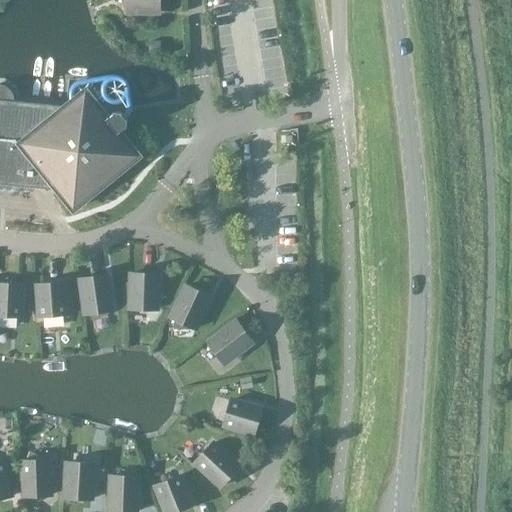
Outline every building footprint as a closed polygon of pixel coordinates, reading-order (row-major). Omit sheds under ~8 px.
[(158,12),(159,12),(159,0),(122,0),(123,2),(128,2),(128,12),(142,12),(143,14),(150,12),(158,12)] [(161,41),(149,41),(149,52),(161,52),(161,41)] [(0,184),(58,191),(73,210),(138,157),(119,133),(125,128),(126,128),(128,119),(126,120),(122,115),(122,113),(113,113),(111,115),(86,87),(62,107),(13,101),(13,97),(11,92),(8,89),(4,86),(1,85),(0,84),(0,184)] [(132,274),(131,310),(156,310),(157,296),(159,288),(157,287),(157,275),(132,274)] [(106,312),(111,311),(109,297),(110,289),(108,289),(106,276),(81,279),(86,315),(90,314),(94,321),(107,313),(106,312)] [(66,293),(64,292),(63,283),(38,285),(41,317),(66,315),(65,300),(66,293)] [(23,295),(21,294),(21,285),(0,284),(0,316),(20,317),(20,302),(23,295)] [(191,327),(195,329),(201,316),(206,310),(204,309),(210,297),(187,286),(172,319),(175,321),(175,328),(190,329),(191,327)] [(242,352),(242,350),(252,342),(237,322),(208,344),(224,364),(235,355),(242,352)] [(224,425),(254,434),(261,410),(253,407),(253,405),(245,405),(231,401),(224,425)] [(239,468),(229,459),(229,458),(223,454),(212,444),(195,462),(221,487),(239,468)] [(23,461),(24,497),(49,496),(49,483),(51,476),(49,475),(48,460),(44,460),(44,459),(30,454),(27,461),(23,461)] [(0,499),(11,497),(8,485),(9,477),(7,476),(4,462),(0,462),(0,499)] [(94,480),(92,479),(93,464),(68,463),(66,499),(91,500),(92,487),(94,480)] [(112,476),(110,511),(113,511),(135,511),(136,500),(139,493),(136,492),(137,477),(112,476)] [(156,486),(166,511),(177,511),(191,506),(188,498),(189,497),(185,490),(180,477),(156,486)]
